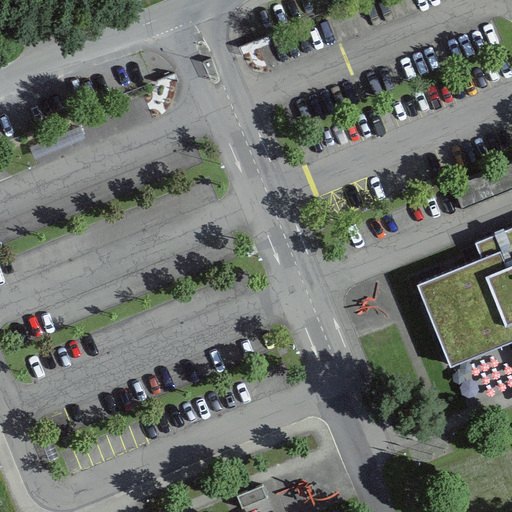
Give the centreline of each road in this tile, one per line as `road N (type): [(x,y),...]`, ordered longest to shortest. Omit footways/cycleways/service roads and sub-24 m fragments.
road 1 (unclassified): [(325,391),(169,13)]
road 2 (unclassified): [(357,377),(201,0)]
road 3 (residential): [(0,80),(169,13)]
